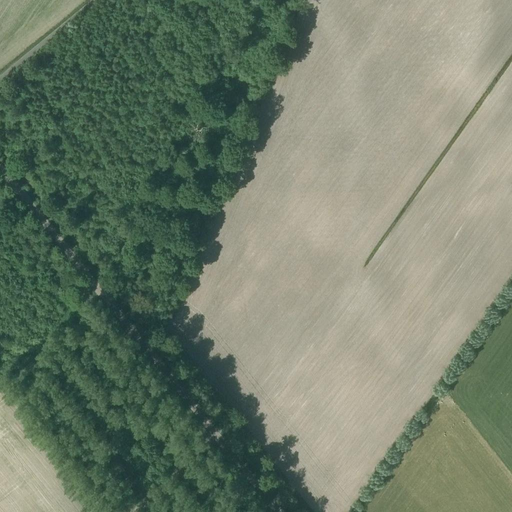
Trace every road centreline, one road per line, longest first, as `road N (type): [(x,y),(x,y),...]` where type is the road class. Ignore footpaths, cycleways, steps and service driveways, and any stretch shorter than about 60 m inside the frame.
road 1 (unclassified): [(276,511),(0,171)]
road 2 (track): [(0,78),(99,0)]
